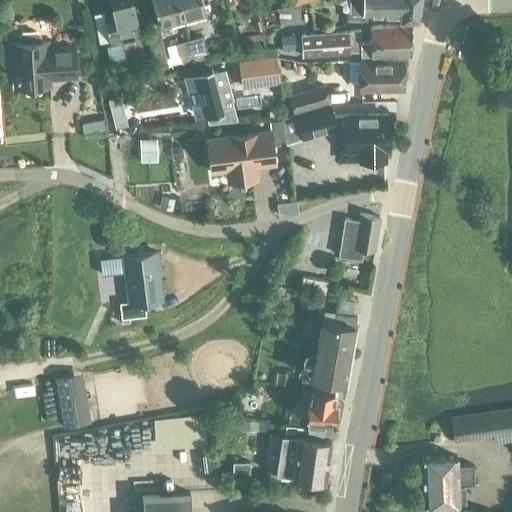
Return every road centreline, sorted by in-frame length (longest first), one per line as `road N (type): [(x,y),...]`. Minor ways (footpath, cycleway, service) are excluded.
road 1 (residential): [(0,177),(59,175),(186,230),(251,231),(404,184)]
road 2 (track): [(0,375),(172,343),(245,286),(295,221)]
road 3 (tertiary): [(404,184),(345,511)]
road 4 (tertiary): [(404,184),(444,0)]
